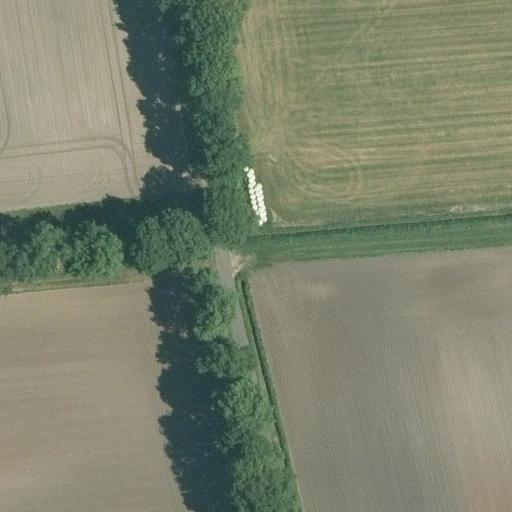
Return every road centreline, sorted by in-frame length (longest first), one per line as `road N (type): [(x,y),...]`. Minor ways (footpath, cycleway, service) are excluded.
road 1 (unclassified): [(176,0),(217,272),(276,511)]
road 2 (track): [(0,291),(217,272)]
